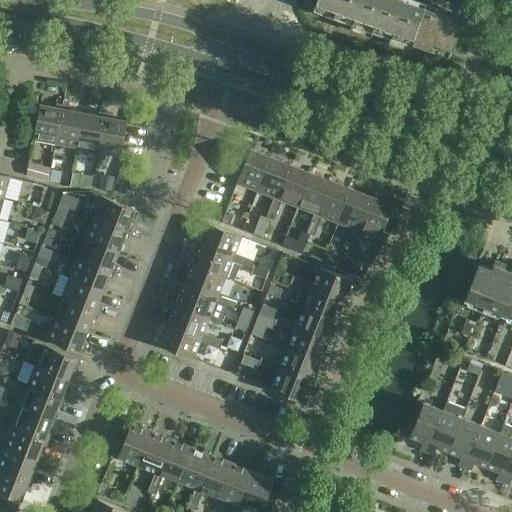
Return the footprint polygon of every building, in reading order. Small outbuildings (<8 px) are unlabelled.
[(316,0),(314,8),(450,57),(463,21),(404,0),(316,0)] [(33,139),(55,144),(63,104),(56,103),(56,107),(40,104),(33,139)] [(55,144),(77,148),(84,112),(69,110),(70,105),(63,104),(55,144)] [(77,148),(98,152),(106,112),(99,111),(98,115),(84,112),(77,148)] [(106,112),(98,152),(120,156),(127,121),(112,118),(112,114),(106,112)] [(249,152),(237,182),(258,191),(271,157),(250,149),(249,152)] [(271,157),(258,191),(274,197),(270,207),(278,210),(282,200),(278,199),(291,165),(271,157)] [(50,168),(29,162),(26,175),(48,181),(50,168)] [(282,200),(298,206),(311,173),(291,165),(278,199),(282,200)] [(0,197),(3,198),(9,176),(0,173),(0,197)] [(64,186),(69,186),(70,179),(65,179),(50,173),(48,182),(64,186)] [(70,186),(88,186),(88,179),(82,178),(82,174),(72,173),(70,186)] [(331,181),(311,173),(298,206),(314,213),(310,223),(318,226),(322,216),(318,214),(331,181)] [(322,216),(338,222),(351,189),(331,181),(318,214),(322,216)] [(351,189),(338,222),(354,229),(350,238),(354,240),(358,242),(362,232),(358,230),(371,197),(351,189)] [(62,194),(58,204),(66,207),(77,211),(81,201),(62,194)] [(93,217),(131,232),(133,225),(129,224),(135,209),(101,196),(93,217)] [(358,230),(362,232),(379,238),(392,205),(371,197),(358,230)] [(60,222),(66,207),(58,204),(52,219),(60,222)] [(270,207),(266,217),(274,220),(278,210),(270,207)] [(234,214),(226,211),(222,222),(230,225),(234,214)] [(85,237),(119,250),(124,237),(128,238),(131,232),(93,217),(85,237)] [(207,223),(199,244),(232,257),(234,253),(241,236),(207,223)] [(310,223),(306,233),(314,236),(318,226),(310,223)] [(50,247),(57,231),(49,228),(42,244),(50,247)] [(77,257),(115,272),(117,266),(113,264),(119,250),(85,237),(75,233),(67,253),(77,257)] [(350,238),(346,249),(354,252),(358,242),(350,238)] [(199,244),(191,264),(225,277),(234,281),(240,264),(241,264),(244,257),(234,253),(232,257),(199,244)] [(42,249),(36,263),(45,267),(51,252),(42,249)] [(20,253),(16,268),(27,272),(31,257),(20,253)] [(77,257),(70,277),(103,291),(108,277),(112,278),(115,272),(77,257)] [(251,268),(254,261),(244,257),(241,264),(251,268)] [(511,276),(505,274),(508,266),(495,261),(492,269),(478,264),(465,298),(511,316),(511,276)] [(191,264),(183,284),(217,297),(218,293),(225,277),(191,264)] [(303,280),(300,288),(310,291),(311,287),(345,301),(353,280),(319,267),(313,284),(303,280)] [(8,275),(4,288),(18,292),(22,279),(8,275)] [(290,284),(300,288),(303,280),(293,276),(290,284)] [(70,277),(62,297),(99,312),(102,306),(98,304),(103,291),(70,277)] [(30,300),(34,287),(26,284),(22,296),(30,300)] [(175,304),(209,317),(215,301),(225,305),(228,297),(218,293),(217,297),(183,284),(175,304)] [(310,291),(303,308),(337,321),(345,301),(311,287),(310,291)] [(19,303),(19,304),(27,307),(30,300),(22,296),(19,303)] [(62,297),(54,318),(87,331),(93,317),(97,319),(99,312),(62,297)] [(238,301),(228,297),(225,305),(235,309),(238,301)] [(175,304),(167,324),(201,337),(202,333),(209,317),(175,304)] [(0,308),(0,320),(6,323),(10,313),(0,308)] [(287,320),(284,328),(294,332),(295,328),(329,341),(337,321),(303,308),(297,324),(287,320)] [(277,316),(274,324),(284,328),(287,320),(277,316)] [(87,331),(54,318),(45,339),(83,353),(86,346),(82,344),(87,331)] [(159,345),(193,358),(199,341),(209,345),(212,337),(202,333),(201,337),(167,324),(159,345)] [(294,332),(288,348),(321,361),(329,341),(295,328),(294,332)] [(9,331),(4,344),(16,349),(21,337),(9,331)] [(233,336),(229,347),(238,351),(242,340),(233,336)] [(219,349),(223,341),(212,337),(209,345),(219,349)] [(35,365),(69,378),(74,365),(78,366),(81,359),(34,341),(26,362),(35,365)] [(313,381),(321,361),(288,348),(281,364),(271,360),(268,368),(278,372),(280,368),(313,381)] [(258,364),(268,368),(271,360),(261,356),(258,364)] [(0,361),(0,374),(4,376),(9,365),(0,361)] [(35,365),(27,385),(65,400),(67,394),(63,392),(69,378),(35,365)] [(305,402),(313,381),(280,368),(278,372),(272,389),(305,402)] [(27,385),(19,406),(53,419),(58,405),(62,407),(65,400),(27,385)] [(443,411),(426,452),(433,455),(436,447),(449,452),(462,418),(466,409),(447,401),(443,411)] [(426,452),(443,411),(423,403),(410,437),(423,442),(420,450),(426,452)] [(19,406),(11,426),(49,440),(51,434),(47,432),(53,419),(19,406)] [(465,467),(481,425),(462,418),(449,452),(461,457),(458,465),(465,467)] [(139,465),(152,432),(131,423),(118,457),(139,465)] [(116,439),(120,430),(105,424),(102,434),(116,439)] [(500,433),(487,467),(499,472),(496,480),(502,482),(511,457),(511,427),(503,424),(500,433)] [(500,433),(481,425),(465,467),(471,470),(474,462),(487,467),(500,433)] [(11,426),(3,446),(37,459),(42,445),(46,447),(49,440),(11,426)] [(152,432),(139,465),(155,471),(151,481),(159,484),(163,474),(159,473),(172,439),(152,432)] [(192,447),(172,439),(159,473),(163,474),(179,481),(192,447)] [(3,446),(0,454),(0,467),(33,481),(36,474),(32,473),(37,459),(3,446)] [(192,447),(179,481),(195,487),(191,497),(199,500),(203,490),(199,489),(212,455),(192,447)] [(212,455),(199,489),(203,490),(219,497),(233,463),(212,455)] [(511,457),(502,482),(509,485),(511,477),(511,457)] [(233,463),(219,497),(235,503),(231,511),(240,511),(243,506),(239,505),(253,471),(233,463)] [(33,481),(0,467),(0,491),(21,500),(27,486),(31,487),(33,481)] [(253,471),(239,505),(243,506),(258,511),(260,511),(272,484),(272,482),(273,479),(253,471)] [(147,492),(155,495),(159,484),(151,481),(147,492)] [(105,495),(110,485),(102,482),(98,492),(105,495)] [(129,492),(125,503),(135,507),(139,496),(129,492)] [(195,510),(199,500),(191,497),(187,507),(195,510)] [(97,499),(91,511),(130,511),(97,499)] [(2,500),(0,506),(0,510),(4,511),(12,511),(16,504),(2,500)]
